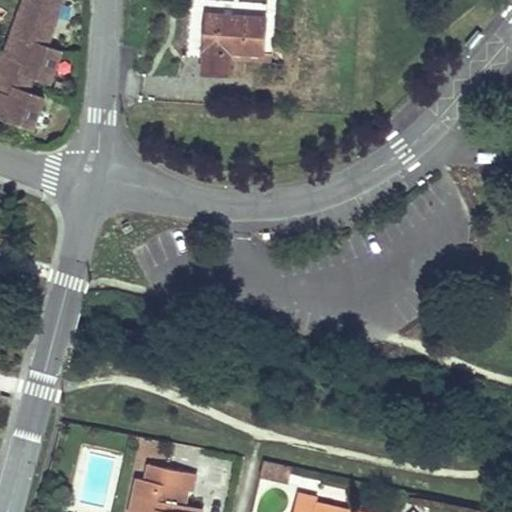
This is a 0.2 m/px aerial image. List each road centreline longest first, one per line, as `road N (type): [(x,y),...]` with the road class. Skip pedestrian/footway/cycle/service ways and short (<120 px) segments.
road 1 (residential): [(89,175),(221,206),(320,196),(402,151),(511,33)]
road 2 (unclassified): [(89,175),(8,511)]
road 3 (residential): [(109,0),(89,175)]
